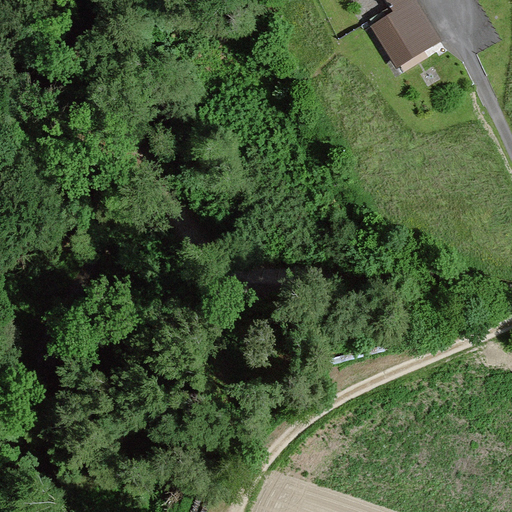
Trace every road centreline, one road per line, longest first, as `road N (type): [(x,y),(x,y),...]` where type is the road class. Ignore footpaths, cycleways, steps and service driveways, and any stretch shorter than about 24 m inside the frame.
road 1 (track): [(511,321),(313,415),(274,449),(237,511)]
road 2 (residential): [(511,154),(449,25)]
